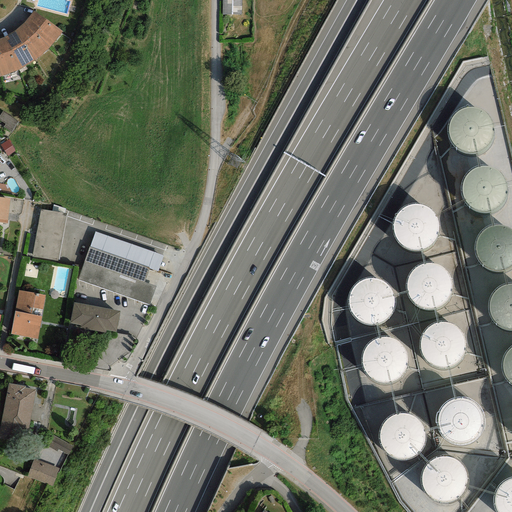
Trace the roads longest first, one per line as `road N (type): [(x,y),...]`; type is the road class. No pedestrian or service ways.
road 1 (motorway): [(174,511),(310,244),(455,0)]
road 2 (motorway): [(403,0),(232,295),(127,511)]
road 3 (secondary): [(356,0),(196,286),(89,511)]
road 4 (residential): [(120,387),(202,217),(215,0)]
road 5 (track): [(206,170),(252,118),(308,0)]
road 6 (residential): [(120,387),(255,442)]
road 7 (residential): [(0,362),(120,387)]
